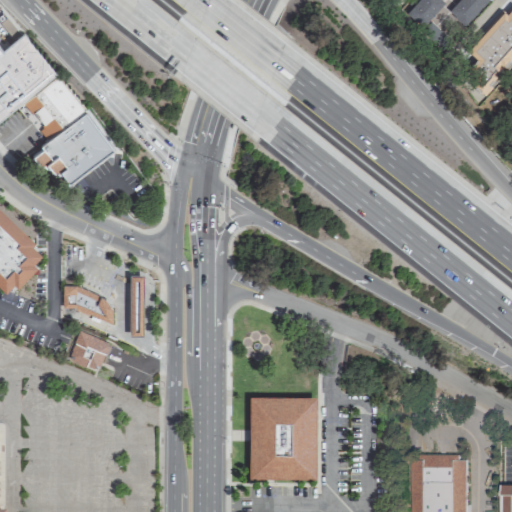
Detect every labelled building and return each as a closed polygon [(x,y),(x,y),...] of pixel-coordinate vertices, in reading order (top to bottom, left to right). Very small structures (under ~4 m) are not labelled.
[(415,0),(404,12),(421,27),(444,1),(442,0),(415,0)] [(463,24),(486,0),(456,0),(448,10),(463,24)] [(54,72),(21,32),(1,48),(0,46),(0,118),(15,107),(54,72)] [(84,110),(54,72),(15,107),(45,139),(84,110)] [(112,146),(84,110),(45,139),(39,144),(42,147),(30,156),(45,166),(56,156),(65,166),(55,175),(66,184),(112,146)] [(33,241),(0,209),(0,288),(3,291),(13,282),(16,286),(36,266),(32,261),(40,253),(30,244),(33,241)] [(128,273),(141,273),(141,333),(128,333),(128,273)] [(111,323),(111,307),(104,297),(74,283),(62,284),(61,306),(73,306),(74,310),(87,315),(88,313),(111,323)] [(66,358),(97,370),(108,342),(77,330),(66,358)] [(248,396),(314,396),(312,479),(246,478),(248,396)] [(410,511),(411,457),(467,459),(466,511),(410,511)] [(501,511),(502,485),(511,485),(511,511),(501,511)]
